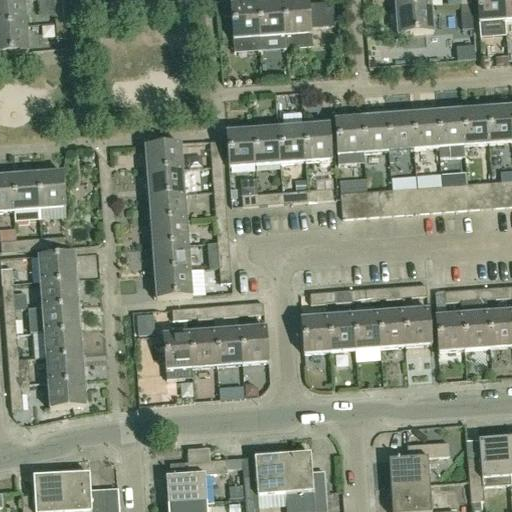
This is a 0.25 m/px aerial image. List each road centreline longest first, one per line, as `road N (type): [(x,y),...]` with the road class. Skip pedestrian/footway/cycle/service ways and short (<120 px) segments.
road 1 (residential): [(116,421),(339,404)]
road 2 (residential): [(339,404),(511,387)]
